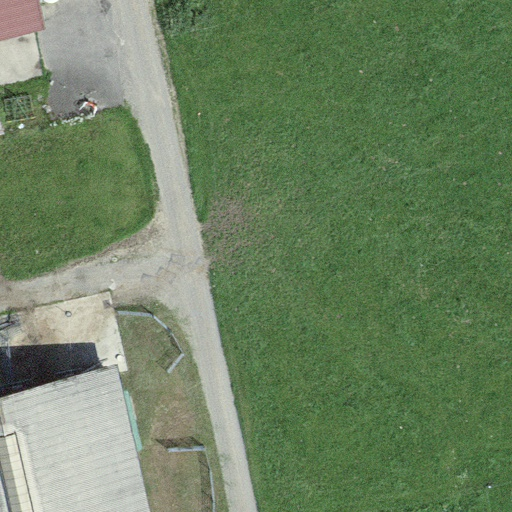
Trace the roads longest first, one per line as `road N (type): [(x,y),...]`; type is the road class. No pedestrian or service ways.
road 1 (track): [(257,511),(138,0)]
road 2 (track): [(0,302),(201,259)]
